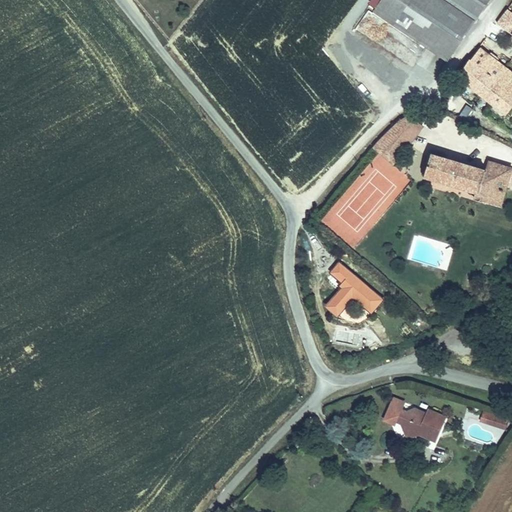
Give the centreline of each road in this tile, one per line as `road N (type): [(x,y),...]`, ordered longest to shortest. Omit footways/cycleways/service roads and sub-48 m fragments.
road 1 (residential): [(332,378),(313,358),(292,299),(292,212),(122,0)]
road 2 (residential): [(332,378),(406,367),(511,391)]
road 3 (residential): [(209,511),(332,378)]
